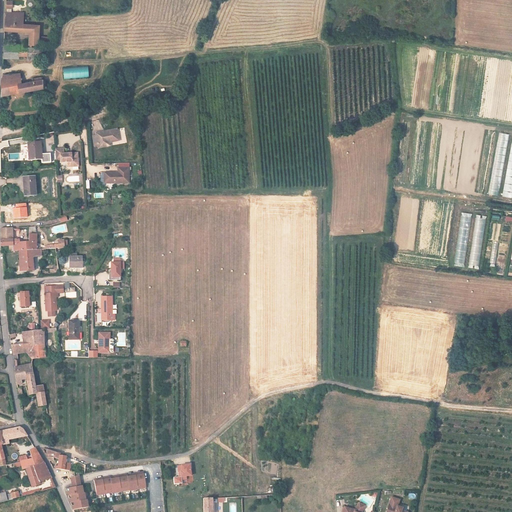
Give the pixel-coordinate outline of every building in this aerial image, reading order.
[(30,46),(39,46),(39,25),(22,23),(22,11),(11,11),(6,11),(5,29),(30,31),(29,43),(30,46)] [(1,42),(1,54),(41,55),(41,46),(39,46),(30,46),(29,43),(1,42)] [(88,66),(63,67),(63,79),(89,78),(88,66)] [(19,73),(4,75),(1,86),(20,83),(19,73)] [(20,83),(1,86),(1,95),(5,95),(6,99),(9,99),(9,94),(42,88),(42,92),(51,91),(51,86),(43,87),(42,77),(31,79),(32,81),(20,83)] [(96,132),(96,134),(98,145),(98,148),(106,146),(106,143),(109,142),(119,141),(117,129),(96,132)] [(498,132),(489,194),(499,196),(508,133),(498,132)] [(41,143),(29,144),(30,161),(42,160),(41,143)] [(67,167),(78,167),(77,153),(64,154),(64,148),(55,148),(55,160),(60,160),(61,162),(67,162),(67,167)] [(108,181),(110,183),(129,183),(129,168),(118,168),(118,172),(107,172),(108,176),(104,176),(104,181),(108,181)] [(34,177),(23,178),(25,195),(36,193),(34,177)] [(16,204),(16,208),(13,208),(14,218),(27,217),(27,207),(26,207),(26,203),(16,204)] [(465,267),(471,213),(460,212),(454,265),(465,267)] [(476,214),(468,267),(479,269),(486,215),(476,214)] [(495,264),(501,224),(495,223),(489,263),(495,264)] [(12,228),(1,229),(2,240),(14,239),(12,228)] [(28,238),(28,242),(29,251),(37,251),(36,238),(28,238)] [(14,239),(2,240),(2,247),(12,247),(12,253),(15,253),(14,239)] [(19,239),(14,239),(15,253),(17,253),(29,251),(28,242),(22,243),(19,239)] [(66,240),(58,239),(59,246),(48,247),(48,250),(60,249),(67,248),(66,240)] [(29,251),(17,253),(18,255),(21,255),(22,272),(35,271),(33,256),(41,255),(41,250),(37,251),(29,251)] [(83,266),(83,256),(69,257),(70,267),(83,266)] [(123,269),(123,263),(120,258),(114,259),(114,262),(119,262),(120,269),(123,269)] [(109,277),(109,281),(120,280),(120,269),(119,262),(114,262),(112,263),(112,270),(112,277),(110,277),(109,277)] [(65,283),(66,298),(76,297),(76,287),(69,288),(69,283),(65,283)] [(55,293),(57,293),(57,286),(45,287),(46,310),(56,310),(55,293)] [(21,306),(29,306),(29,291),(20,292),(21,306)] [(101,297),(102,314),(112,314),(112,310),(112,297),(101,297)] [(112,314),(102,314),(102,316),(109,316),(110,320),(115,320),(115,310),(112,310),(112,314)] [(41,328),(49,328),(49,320),(40,320),(41,328)] [(69,339),(79,339),(78,320),(69,320),(69,339)] [(21,344),(44,345),(43,331),(19,333),(21,344)] [(110,352),(110,332),(99,332),(99,352),(110,352)] [(45,350),(44,345),(21,344),(10,343),(13,356),(16,356),(16,352),(27,352),(32,359),(49,357),(48,349),(45,350)] [(28,395),(36,394),(32,363),(15,365),(13,372),(15,382),(21,381),(20,378),(25,378),(28,395)] [(45,393),(36,394),(38,407),(47,406),(45,393)] [(3,435),(5,448),(14,447),(14,443),(25,440),(27,444),(32,443),(22,430),(9,433),(3,435)] [(48,459),(58,463),(59,455),(59,453),(45,449),(45,454),(48,459)] [(7,460),(8,468),(24,465),(27,472),(31,472),(48,468),(38,454),(32,455),(35,461),(31,462),(29,458),(12,462),(11,459),(7,460)] [(59,455),(58,463),(58,472),(70,472),(70,463),(65,462),(66,457),(59,455)] [(188,477),(193,477),(193,472),(192,465),(184,466),(179,467),(180,473),(183,473),(184,481),(188,481),(188,477)] [(48,468),(31,472),(35,488),(44,486),(43,484),(54,480),(53,477),(48,468)] [(146,489),(144,474),(140,474),(140,472),(131,474),(131,476),(127,476),(123,476),(123,475),(114,476),(114,478),(111,479),(111,478),(107,479),(107,477),(98,478),(98,480),(94,481),(97,494),(113,491),(113,493),(130,490),(130,491),(146,489)] [(72,487),(81,485),(80,479),(80,476),(71,478),(71,481),(72,487)] [(87,500),(86,492),(85,493),(83,485),(81,485),(72,487),(71,487),(71,490),(69,491),(70,495),(73,494),(74,497),(71,498),(72,502),(75,501),(76,504),(73,505),(75,509),(89,507),(88,500),(87,500)] [(0,500),(1,505),(10,502),(9,497),(9,494),(0,495),(0,500)] [(10,502),(23,499),(21,494),(9,497),(10,502)] [(407,511),(402,510),(403,507),(398,506),(401,499),(392,496),(386,511),(407,511)] [(362,511),(365,507),(359,503),(355,511),(344,507),(342,511),(362,511)]
